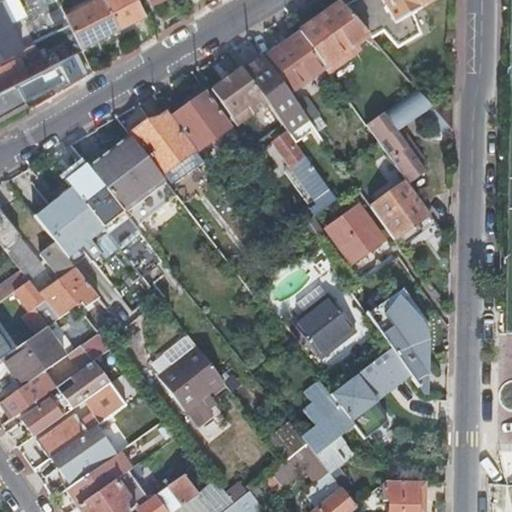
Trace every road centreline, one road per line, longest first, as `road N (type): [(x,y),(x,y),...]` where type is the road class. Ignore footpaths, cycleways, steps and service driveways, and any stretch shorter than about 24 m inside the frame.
road 1 (residential): [(470,511),(478,0)]
road 2 (residential): [(272,0),(0,153)]
